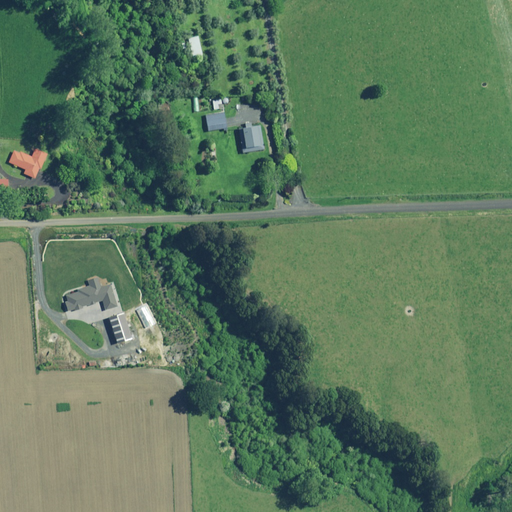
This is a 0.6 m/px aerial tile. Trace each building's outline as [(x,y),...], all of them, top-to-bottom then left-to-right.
[(202,57),(197,36),(187,39),(192,59),(202,57)] [(221,99),(213,100),(213,109),(218,109),(218,104),(222,104),(221,99)] [(226,128),(223,112),(205,115),(207,131),(226,128)] [(250,122),(245,123),(245,128),(238,129),(242,153),(263,149),(259,125),(251,127),(250,122)] [(46,154),(34,149),(31,157),(14,150),(8,163),(25,170),(23,174),(34,178),(38,168),(40,168),(46,154)] [(99,288),(97,278),(87,281),(89,287),(77,290),(78,293),(65,296),(67,302),(65,302),(67,312),(82,308),(82,307),(102,301),(104,311),(116,307),(110,285),(99,288)] [(131,339),(123,313),(108,318),(116,343),(131,339)]
